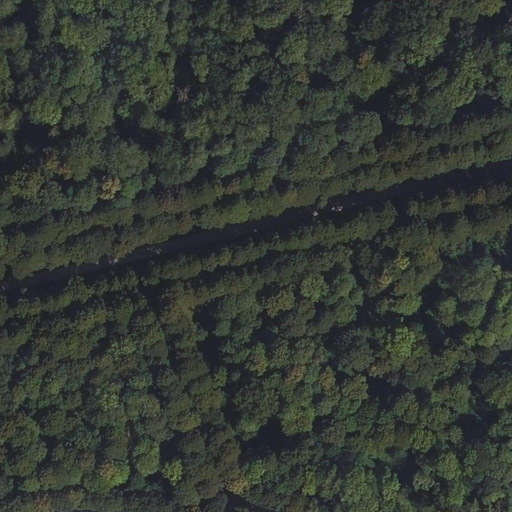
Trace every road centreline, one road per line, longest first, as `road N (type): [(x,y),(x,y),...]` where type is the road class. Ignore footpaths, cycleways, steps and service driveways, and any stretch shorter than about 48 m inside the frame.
road 1 (track): [(511,160),(124,257)]
road 2 (track): [(124,257),(219,492)]
road 3 (track): [(124,257),(0,288)]
